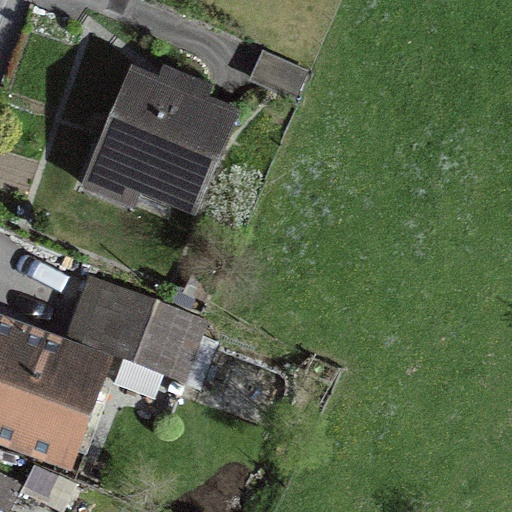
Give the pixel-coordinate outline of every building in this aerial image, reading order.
[(309,71),(263,51),(249,82),(295,103),(309,71)] [(197,222),(242,115),(208,101),(214,88),(164,68),(159,81),(131,69),(80,190),(134,212),(140,198),(197,222)] [(89,275),(64,342),(116,361),(184,386),(209,320),(89,275)] [(0,447),(73,475),(116,361),(64,342),(0,317),(0,447)] [(60,511),(67,511),(78,486),(35,467),(23,496),(60,511)] [(9,511),(23,486),(0,474),(0,511),(9,511)]
